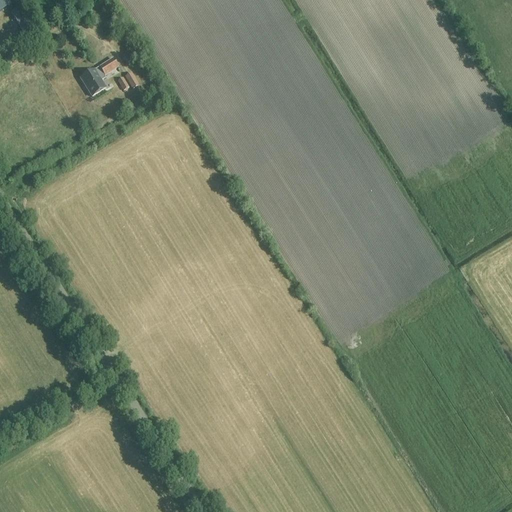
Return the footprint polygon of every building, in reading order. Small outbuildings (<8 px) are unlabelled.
[(6,0),(0,0),(0,12),(10,6),(6,0)] [(10,13),(30,45),(42,37),(22,6),(10,13)] [(106,75),(118,67),(113,59),(99,68),(98,70),(96,71),(94,69),(80,78),(92,97),(106,89),(101,81),(104,80),(102,76),(105,74),(106,75)] [(133,90),(139,87),(131,74),(125,78),(133,90)] [(124,91),(129,88),(123,79),(118,82),(124,91)]
